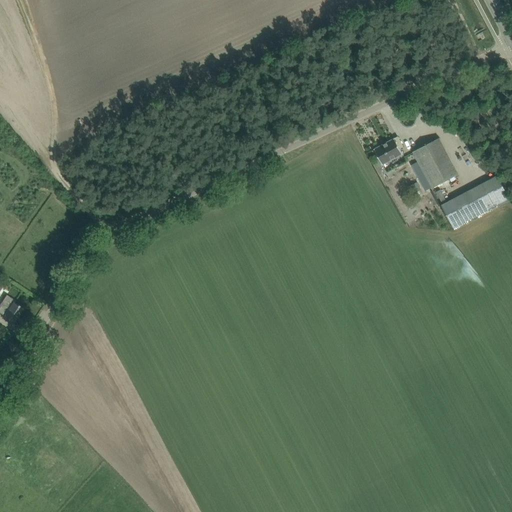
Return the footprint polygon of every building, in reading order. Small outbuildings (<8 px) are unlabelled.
[(382,164),(402,153),(394,138),(374,149),(382,164)] [(458,173),(444,147),(440,138),(413,152),(418,161),(432,187),(458,173)] [(507,202),(511,200),(497,175),(441,205),(454,230),(487,212),(507,202)] [(417,184),(411,187),(414,193),(420,189),(417,184)] [(16,300),(7,295),(0,304),(0,312),(14,322),(23,308),(14,302),(16,300)]
